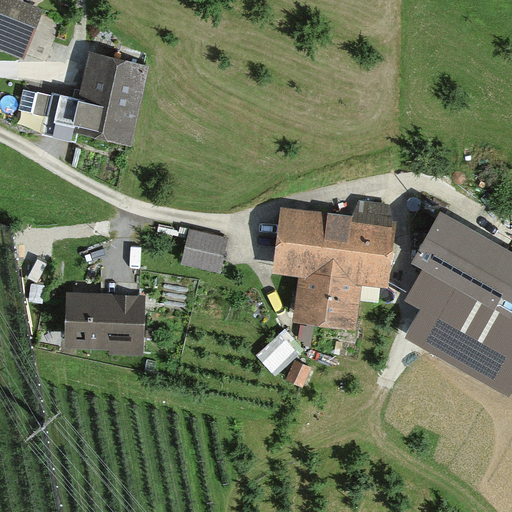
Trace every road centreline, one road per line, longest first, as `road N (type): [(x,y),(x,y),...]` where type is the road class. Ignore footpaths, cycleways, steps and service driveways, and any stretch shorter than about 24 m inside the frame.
road 1 (residential): [(0,137),(124,204),(178,220),(231,222),(339,196),(392,193)]
road 2 (residential): [(0,70),(71,66),(81,48),(81,0)]
